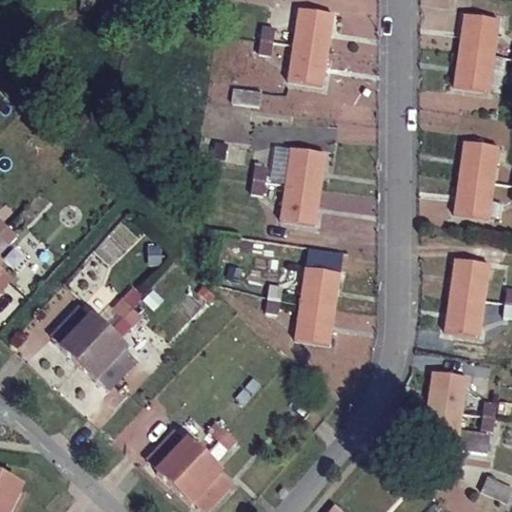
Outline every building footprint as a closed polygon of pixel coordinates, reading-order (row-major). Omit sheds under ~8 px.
[(295,51),(330,55),(335,19),(300,14),(297,32),(295,51)] [(460,55),(494,60),(500,23),(466,19),(460,55)] [(265,33),(263,45),(274,47),(277,35),(265,33)] [(212,41),(212,60),(256,61),(257,42),(212,41)] [(274,47),(263,45),(260,58),(272,61),(274,47)] [(325,92),(330,55),(295,51),(290,85),(325,92)] [(489,97),(494,60),(460,55),(455,91),(489,97)] [(244,92),(233,90),(231,104),(275,112),(278,98),(257,94),(260,78),(247,75),(244,92)] [(461,182),(496,188),(501,153),(466,148),(461,182)] [(288,187),(323,192),(328,158),(294,152),(288,187)] [(257,169),(255,183),(268,184),(269,171),(257,169)] [(493,206),(496,188),(461,182),(456,217),(509,226),(511,209),(493,206)] [(268,184),(255,183),(253,196),(266,197),(268,184)] [(318,229),(323,192),(288,187),(283,224),(318,229)] [(0,242),(10,232),(0,221),(0,242)] [(10,232),(0,242),(0,275),(27,247),(10,232)] [(452,300),(485,305),(490,268),(457,263),(452,300)] [(497,280),(511,282),(511,271),(498,270),(497,280)] [(306,272),(301,307),(337,312),(341,277),(306,272)] [(270,290),(269,302),(280,304),(282,292),(270,290)] [(133,312),(80,369),(96,384),(154,324),(164,333),(180,316),(153,291),(133,312)] [(63,353),(80,369),(133,312),(116,296),(63,353)] [(480,340),(485,305),(452,300),(446,335),(480,340)] [(280,304),(269,302),(267,315),(279,317),(280,304)] [(337,312),(301,307),(296,344),(331,349),(337,312)] [(429,412),(464,417),(467,397),(485,400),(487,383),(467,379),(468,370),(455,369),(454,377),(435,374),(429,412)] [(335,400),(324,390),(309,406),(320,417),(335,400)] [(486,421),(497,422),(499,408),(488,407),(486,421)] [(176,493),(230,437),(222,430),(234,418),(223,408),(158,476),(176,493)] [(464,417),(429,412),(423,447),(459,453),(464,417)] [(495,434),(497,422),(486,421),(484,433),(495,434)] [(240,426),(230,437),(176,493),(193,509),(257,442),(240,426)] [(506,507),(511,492),(511,488),(487,479),(480,496),(506,507)] [(3,481),(0,487),(0,511),(13,511),(24,491),(3,481)] [(330,502),(321,511),(339,511),(341,511),(330,502)]
